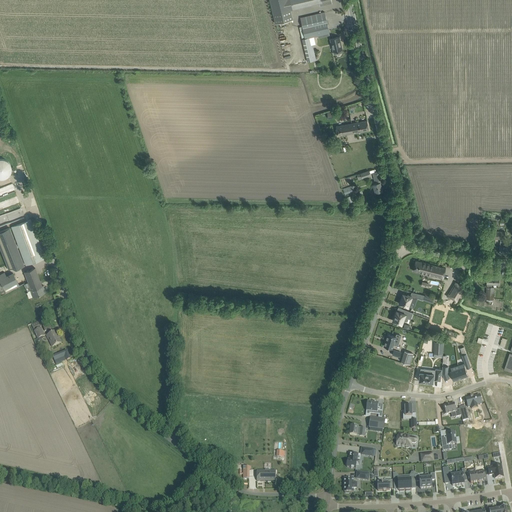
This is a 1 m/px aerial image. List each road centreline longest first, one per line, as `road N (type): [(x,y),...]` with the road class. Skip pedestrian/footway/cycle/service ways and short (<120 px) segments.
road 1 (unclassified): [(327,496),(230,486),(105,384),(84,352),(38,213)]
road 2 (tertiary): [(400,246),(401,211),(348,0)]
road 3 (track): [(201,462),(172,501),(158,504),(0,470)]
road 4 (tertiary): [(348,384),(400,246)]
